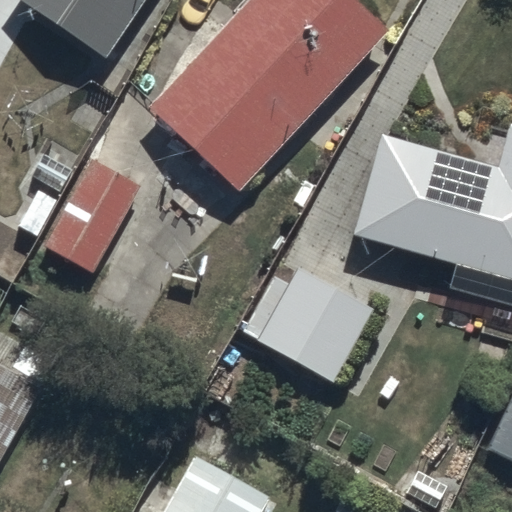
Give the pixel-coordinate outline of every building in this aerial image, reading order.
[(8,0),(103,64),(145,0),(8,0)] [(349,0),(246,0),(142,111),(234,198),(387,35),(349,0)] [(494,172),(380,140),(352,240),(511,285),(511,131),(506,129),(494,172)] [(138,190),(88,163),(41,248),(91,275),(138,190)] [(237,365),(250,342),(330,387),(371,313),(276,260),(222,357),(237,365)] [(10,372),(0,366),(0,458),(55,361),(25,345),(10,372)] [(511,385),(482,451),(511,465),(511,385)] [(260,511),(268,498),(193,457),(162,511),(260,511)]
